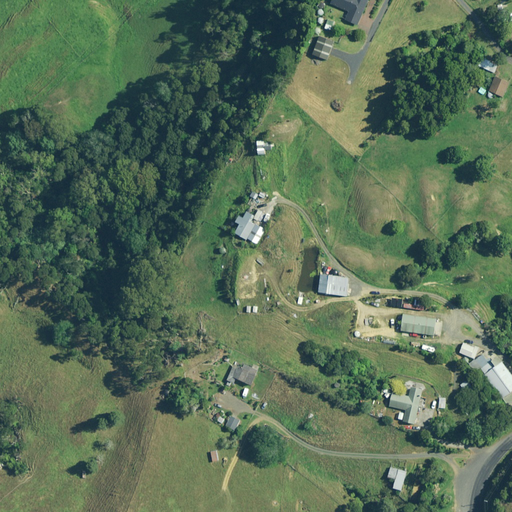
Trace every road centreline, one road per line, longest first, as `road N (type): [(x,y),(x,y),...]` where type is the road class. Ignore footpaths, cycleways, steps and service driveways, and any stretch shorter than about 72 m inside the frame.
road 1 (track): [(191,511),(225,481),(248,427),(262,417),(327,451),(486,465)]
road 2 (track): [(259,221),(266,206),(291,203),(350,279),(440,296),(511,369)]
